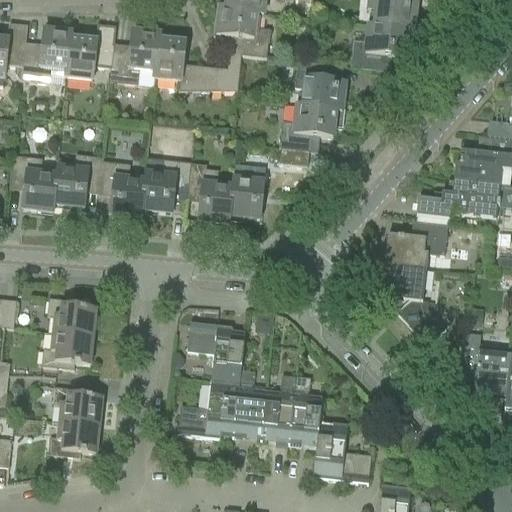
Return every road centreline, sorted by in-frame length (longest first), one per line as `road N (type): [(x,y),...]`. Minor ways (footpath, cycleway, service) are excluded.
road 1 (residential): [(300,283),(511,45)]
road 2 (residential): [(503,508),(489,481),(300,283)]
road 3 (residential): [(127,487),(157,267)]
road 4 (residential): [(347,511),(127,487)]
road 5 (residential): [(157,267),(0,255)]
road 6 (residential): [(300,283),(157,267)]
